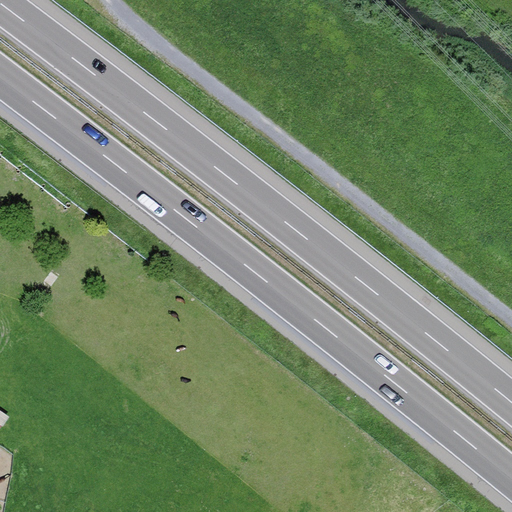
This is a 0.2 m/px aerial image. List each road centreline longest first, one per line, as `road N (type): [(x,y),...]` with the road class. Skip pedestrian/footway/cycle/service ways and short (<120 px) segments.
road 1 (motorway): [(0,77),(511,479)]
road 2 (motorway): [(511,402),(0,2)]
road 3 (track): [(511,320),(111,0)]
